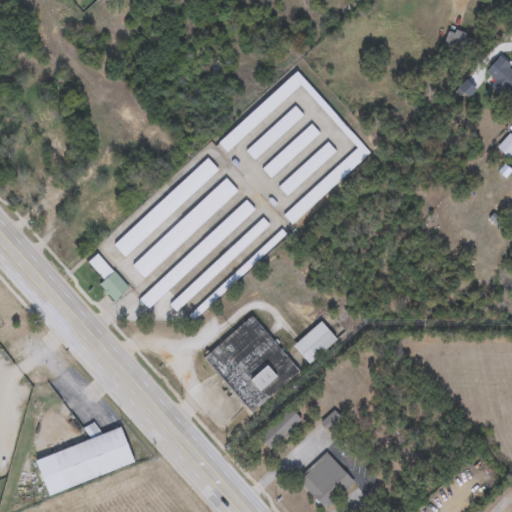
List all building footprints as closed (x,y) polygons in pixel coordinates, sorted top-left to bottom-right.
[(468,57),(443,44),(452,27),(477,40),(468,57)] [(511,68),(511,86),(508,91),(486,75),(499,58),(511,68)] [(370,155),(290,224),(282,215),(357,150),(302,87),(226,153),(217,144),(298,73),(370,155)] [(303,116),(255,161),(246,152),(295,107),(303,116)] [(66,129),(58,136),(39,116),(47,109),(66,129)] [(319,133),(272,180),(263,171),(310,124),(319,133)] [(511,137),(511,154),(508,158),(499,147),(511,136),(511,137)] [(335,152),(287,197),(278,188),(327,143),(335,152)] [(114,246),(208,160),(219,171),(124,257),(114,246)] [(132,266),(227,180),(238,193),(143,278),(132,266)] [(124,211),(99,236),(83,220),(108,195),(124,211)] [(139,300),(246,201),(255,211),(148,310),(139,300)] [(170,304),(263,219),(269,227),(176,311),(170,304)] [(99,286),(105,281),(88,264),(97,255),(130,289),(116,303),(99,286)] [(301,373),(252,415),(203,359),(252,317),(301,373)] [(336,340),(311,365),(294,348),(319,323),(336,340)] [(303,421),(272,452),(258,437),(289,407),(303,421)] [(135,466),(48,495),(36,460),(124,430),(135,466)] [(326,510),(297,483),(325,453),(354,481),(326,510)]
